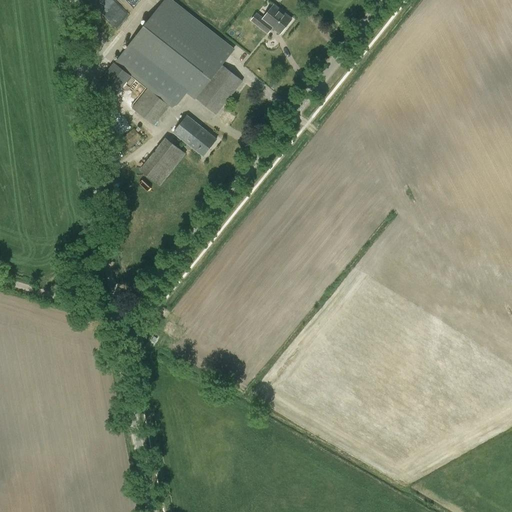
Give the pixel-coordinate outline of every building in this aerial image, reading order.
[(195,97),(216,115),(242,81),(223,66),(231,55),(235,49),(224,41),(172,0),(164,0),(127,46),(116,61),(174,107),(187,91),(195,97)] [(273,28),(281,33),(291,19),(273,5),(264,18),(257,12),(250,21),(257,26),(262,20),(273,28)] [(116,95),(132,76),(115,62),(99,82),(116,95)] [(132,108),(154,125),(170,106),(148,88),(132,108)] [(174,132),(203,156),(216,140),(187,117),(174,132)] [(115,142),(123,153),(142,139),(134,128),(115,142)] [(165,138),(140,170),(160,186),(186,154),(165,138)]
